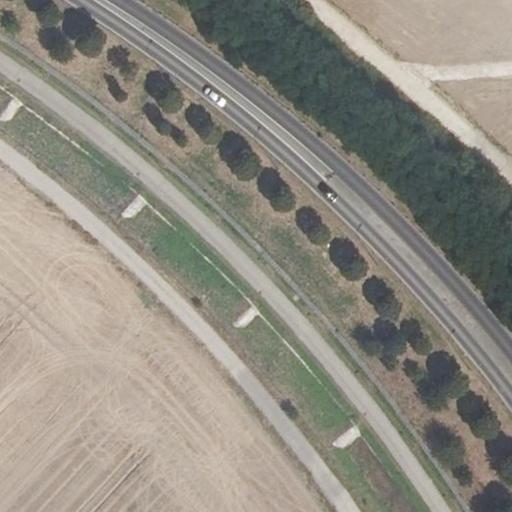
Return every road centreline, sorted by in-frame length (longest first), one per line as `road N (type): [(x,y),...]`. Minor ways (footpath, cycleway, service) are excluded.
road 1 (secondary): [(94,0),(282,130),(400,244),(511,375)]
road 2 (track): [(350,511),(198,324),(121,247),(0,150)]
road 3 (track): [(312,0),(511,176)]
